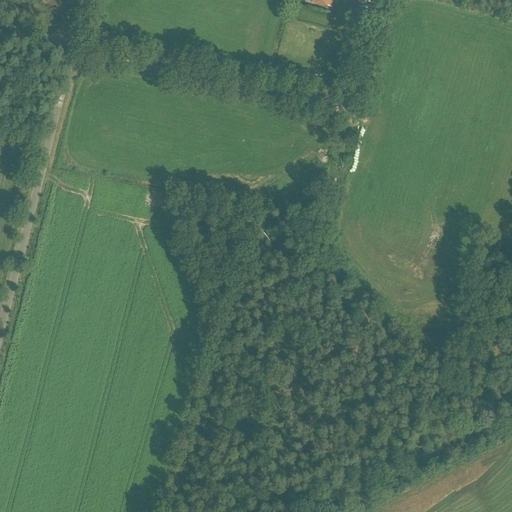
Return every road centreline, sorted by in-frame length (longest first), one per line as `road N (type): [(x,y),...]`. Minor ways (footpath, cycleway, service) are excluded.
road 1 (track): [(379,0),(349,112),(77,49)]
road 2 (unclassified): [(0,341),(77,49)]
road 3 (track): [(511,417),(326,511)]
